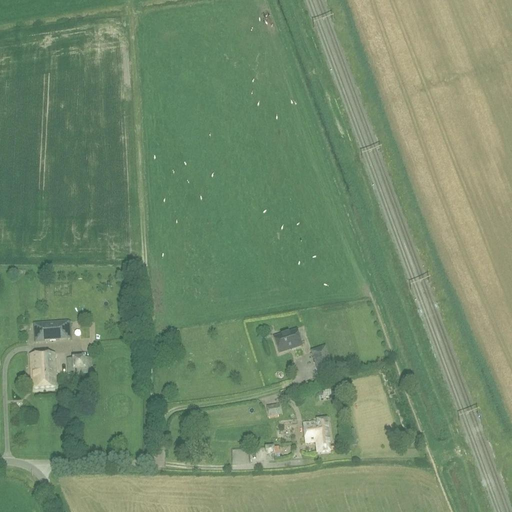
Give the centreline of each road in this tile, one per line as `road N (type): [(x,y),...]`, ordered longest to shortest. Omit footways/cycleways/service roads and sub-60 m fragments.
road 1 (track): [(158,462),(164,413),(295,381)]
road 2 (unclassified): [(158,462),(33,469)]
